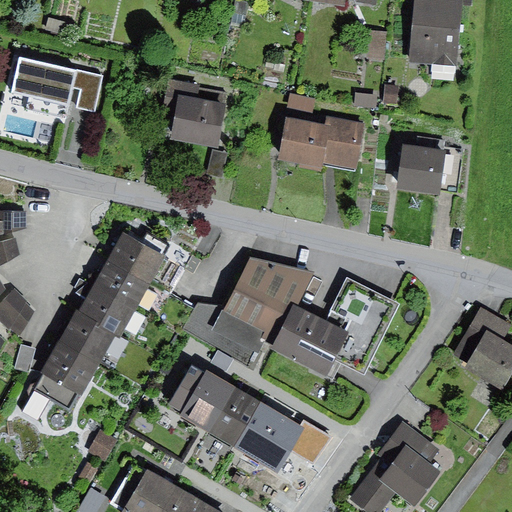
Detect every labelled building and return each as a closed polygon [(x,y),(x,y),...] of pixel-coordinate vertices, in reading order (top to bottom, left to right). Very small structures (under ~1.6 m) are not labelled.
[(314,0),(314,4),(344,9),(345,0),(354,0),(354,4),(378,8),(379,0),(314,0)] [(442,0),(442,1),(425,0),(415,0),(410,66),(459,70),(464,7),(473,8),(473,0),(442,0)] [(71,25),(49,18),(45,30),(67,36),(71,25)] [(387,33),(370,31),(367,60),(384,62),(387,33)] [(105,78),(16,56),(7,94),(96,115),(105,78)] [(230,90),(169,79),(162,116),(174,118),(170,141),(219,150),(230,90)] [(399,87),(386,85),(383,105),(396,107),(399,87)] [(377,96),(355,94),(354,106),(376,108),(377,96)] [(330,129),(287,121),(283,139),(279,163),(324,171),(325,164),(356,170),(365,125),(332,119),(330,129)] [(415,150),(404,148),(401,167),(397,190),(439,197),(449,143),(417,137),(415,150)] [(0,235),(27,232),(25,212),(0,210),(0,235)] [(123,235),(108,263),(150,286),(165,258),(123,235)] [(15,240),(0,243),(0,267),(21,257),(15,240)] [(314,274),(250,260),(226,307),(223,312),(264,334),(261,341),(265,343),(273,347),(271,352),(327,379),(337,363),(365,377),(400,305),(347,279),(326,322),(298,307),(314,274)] [(108,263),(93,289),(136,313),(150,286),(108,263)] [(93,289),(78,314),(117,336),(122,338),(136,313),(93,289)] [(26,302),(14,292),(0,305),(0,320),(18,337),(28,324),(19,315),(26,302)] [(223,312),(226,307),(198,303),(182,328),(249,366),(254,353),(259,356),(265,343),(261,341),(264,334),(223,312)] [(510,323),(482,307),(454,356),(469,365),(465,371),(504,394),(511,379),(511,345),(501,339),(510,323)] [(78,314),(60,346),(98,368),(117,336),(78,314)] [(36,350),(21,346),(15,369),(30,373),(36,350)] [(60,346),(22,410),(37,419),(50,398),(68,409),(75,396),(81,399),(98,368),(60,346)] [(218,351),(211,362),(226,372),(234,360),(218,351)] [(224,385),(191,366),(169,406),(182,413),(179,419),(208,435),(233,390),(224,385)] [(250,400),(233,390),(208,435),(236,451),(262,407),(250,400)] [(263,467),(289,423),(276,415),(262,407),(236,451),(263,467)] [(440,452),(402,426),(349,502),(363,511),(387,511),(397,498),(416,511),(441,475),(429,467),(440,452)] [(99,431),(88,452),(105,461),(117,441),(99,431)] [(97,469),(88,464),(79,478),(89,484),(97,469)] [(158,478),(133,464),(109,505),(121,511),(163,511),(177,489),(158,478)] [(285,478),(266,466),(258,479),(278,490),(285,478)] [(97,511),(106,498),(91,489),(77,511),(97,511)] [(193,498),(177,489),(163,511),(195,511),(202,502),(193,498)] [(219,511),(210,507),(202,502),(195,511),(219,511)]
